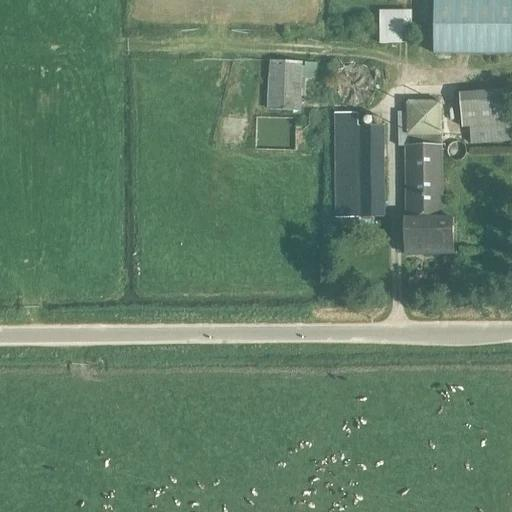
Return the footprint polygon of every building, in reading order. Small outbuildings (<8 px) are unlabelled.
[(511,55),(511,0),(435,0),(435,55),(511,55)] [(414,43),(414,24),(414,12),(381,12),(381,26),(381,43),(414,43)] [(317,80),(318,64),(271,62),(269,110),(301,111),(302,79),(317,80)] [(358,105),(377,94),(376,72),(357,62),(338,72),(338,93),(358,105)] [(233,89),(263,92),(265,72),(235,69),(233,89)] [(507,141),(506,125),(511,125),(509,90),(461,94),(463,128),(471,128),(472,143),(507,141)] [(444,102),(401,103),(401,136),(444,135),(444,102)] [(336,219),(385,219),(385,126),(360,126),(360,113),(336,113),(336,219)] [(407,216),(406,216),(406,255),(455,254),(454,217),(444,217),(443,146),(406,147),(407,216)]
